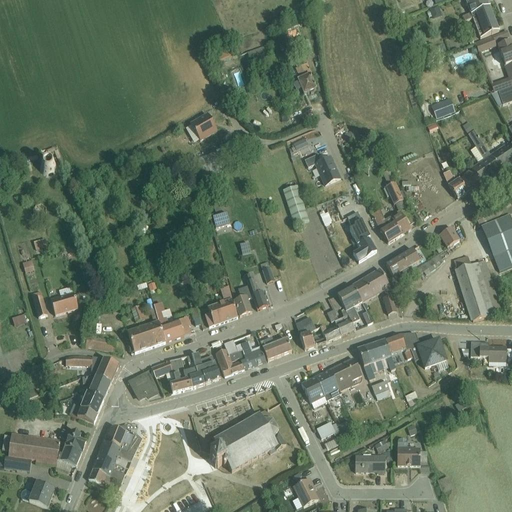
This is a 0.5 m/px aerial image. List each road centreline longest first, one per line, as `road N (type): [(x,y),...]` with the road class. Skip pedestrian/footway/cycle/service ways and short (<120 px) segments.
road 1 (tertiary): [(130,369),(295,309),(386,258)]
road 2 (residential): [(386,258),(323,125),(269,145),(242,138),(222,104)]
road 3 (tertiary): [(511,333),(394,331),(276,372)]
road 4 (residential): [(276,372),(341,494),(424,488)]
road 5 (tertiary): [(386,258),(511,179)]
road 6 (unclassified): [(0,393),(68,356),(130,369)]
